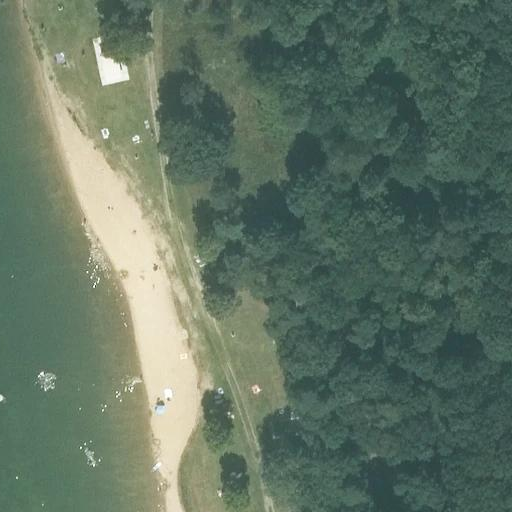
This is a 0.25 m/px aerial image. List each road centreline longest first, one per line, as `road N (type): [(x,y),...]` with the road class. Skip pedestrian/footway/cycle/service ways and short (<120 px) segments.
road 1 (track): [(300,511),(280,439),(211,299),(156,138),(142,61),(150,0)]
road 2 (unclassified): [(492,0),(503,95),(487,244),(493,388),(464,511)]
